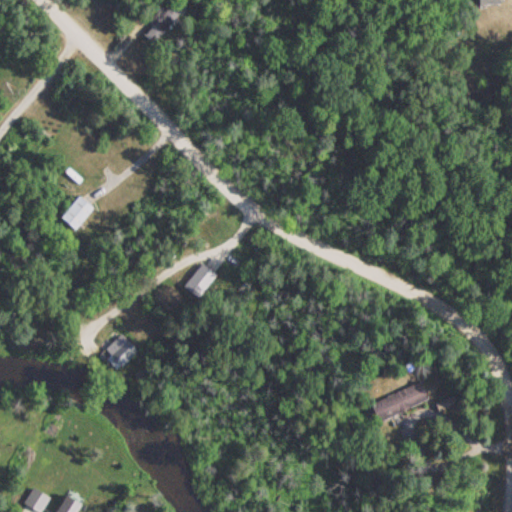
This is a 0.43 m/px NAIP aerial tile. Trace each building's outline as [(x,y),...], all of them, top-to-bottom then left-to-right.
[(151,43),(176,11),(164,2),(139,34),(151,43)] [(57,217),(71,230),(90,209),(76,196),(57,217)] [(233,268),(241,278),(251,270),(243,260),(233,268)] [(194,299),(214,276),(199,263),(180,287),(194,299)] [(132,356),(122,335),(101,345),(111,366),(132,356)] [(375,421),(425,402),(418,382),(367,402),(375,421)] [(73,511),(81,500),(66,490),(51,511),(73,511)] [(21,511),(43,511),(43,491),(21,491),(21,511)]
